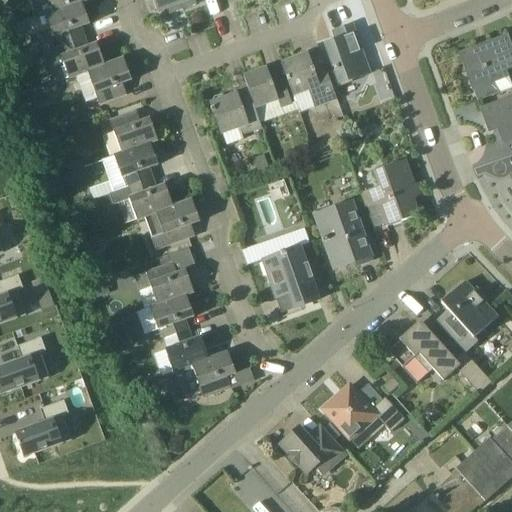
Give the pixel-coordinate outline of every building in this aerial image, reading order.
[(30,0),(37,20),(82,3),(89,0),(30,0)] [(169,16),(182,11),(177,0),(152,0),(157,13),(167,10),(169,16)] [(177,0),(182,11),(196,6),(194,0),(177,0)] [(59,48),(84,38),(80,28),(90,25),(82,3),(37,20),(17,27),(22,40),(33,36),(33,37),(52,30),(59,48)] [(11,13),(0,17),(0,31),(16,26),(11,13)] [(351,82),(370,75),(352,26),(333,33),(336,41),(325,45),(335,73),(332,74),(337,89),(352,84),(351,82)] [(69,80),(105,66),(97,45),(88,49),(84,38),(59,48),(42,54),(54,85),(69,80)] [(511,69),(511,53),(506,38),(460,55),(478,102),(511,88),(506,72),(511,69)] [(281,64),(299,115),(336,102),(317,47),(305,51),(306,55),(281,64)] [(99,106),(127,96),(123,85),(131,82),(123,60),(105,66),(69,80),(70,81),(76,79),(85,104),(97,100),(99,106)] [(283,82),(273,86),(267,69),(243,78),(248,91),(248,92),(255,111),(260,125),(294,112),(283,82)] [(223,138),(260,125),(255,111),(248,92),(224,100),(223,95),(214,98),(210,108),(212,115),(214,114),(223,138)] [(36,94),(25,98),(29,108),(39,105),(36,94)] [(511,98),(481,110),(486,125),(491,123),(493,131),(498,129),(503,145),(511,141),(511,98)] [(114,158),(150,145),(157,142),(149,120),(141,123),(137,112),(110,122),(121,154),(114,157),(114,158)] [(330,136),(311,149),(316,156),(342,141),(340,123),(333,122),(330,136)] [(113,194),(152,179),(149,169),(158,166),(150,145),(114,158),(114,159),(102,163),(113,194)] [(70,174),(83,169),(78,156),(65,161),(70,174)] [(258,178),(270,173),(264,156),(251,160),(258,178)] [(414,186),(410,176),(405,163),(373,174),(378,189),(362,194),(367,209),(378,205),(386,228),(419,217),(413,199),(423,195),(419,184),(414,186)] [(83,169),(70,174),(57,179),(62,192),(88,182),(83,169)] [(137,222),(144,219),(173,208),(165,186),(156,190),(152,179),(113,194),(110,195),(114,206),(118,205),(125,225),(137,221),(137,222)] [(155,251),(176,244),(195,237),(191,226),(199,223),(192,201),(173,208),(144,219),(155,251)] [(373,261),(366,243),(352,202),(314,216),(334,271),(355,264),(356,267),(373,261)] [(71,230),(77,244),(86,240),(80,226),(71,230)] [(91,240),(77,246),(82,259),(97,253),(91,240)] [(319,301),(312,282),(300,248),(262,261),(276,300),(283,297),(287,308),(293,306),(294,310),(300,308),(302,312),(306,311),(304,306),(319,301)] [(173,264),(147,274),(134,278),(139,292),(152,288),(158,305),(159,307),(186,297),(194,294),(186,272),(177,275),(173,264)] [(3,282),(0,282),(0,325),(17,320),(8,296),(23,290),(18,276),(3,282)] [(105,281),(93,286),(97,299),(110,294),(105,281)] [(476,337),(482,332),(497,319),(484,305),(487,302),(475,289),(472,291),(465,283),(447,299),(454,306),(436,323),(464,354),(465,355),(480,341),(476,337)] [(150,308),(162,341),(188,331),(185,321),(194,318),(186,297),(159,307),(158,305),(150,308)] [(453,365),(427,337),(417,326),(387,353),(401,368),(413,356),(428,375),(433,370),(443,382),(457,370),(457,369),(453,365)] [(116,347),(130,341),(127,329),(111,334),(116,347)] [(192,342),(190,337),(188,331),(162,341),(174,373),(228,353),(227,353),(209,359),(201,338),(192,342)] [(0,369),(0,393),(1,396),(40,382),(31,358),(46,353),(41,339),(26,344),(18,348),(22,361),(0,369)] [(203,399),(212,396),(231,389),(227,378),(236,375),(228,353),(174,373),(174,374),(180,372),(187,390),(198,386),(203,399)] [(465,355),(464,354),(453,365),(457,369),(457,370),(480,395),(492,384),(465,355)] [(140,385),(138,380),(132,376),(126,379),(130,389),(140,385)] [(388,396),(399,386),(393,379),(382,388),(388,396)] [(372,411),(358,396),(349,387),(323,411),(351,442),(363,431),(371,439),(384,427),(390,434),(404,421),(385,399),(372,411)] [(63,445),(54,421),(69,415),(68,412),(64,402),(49,407),(40,410),(45,423),(15,435),(24,459),(63,445)] [(511,425),(492,444),(489,440),(451,475),(452,476),(414,511),(471,511),(478,506),(480,509),(511,479),(511,425)] [(315,468),(322,475),(346,454),(322,428),(308,440),(298,429),(280,446),(289,455),(284,459),(294,470),(299,466),(307,475),(315,468)] [(430,438),(422,429),(416,434),(425,443),(430,438)]
